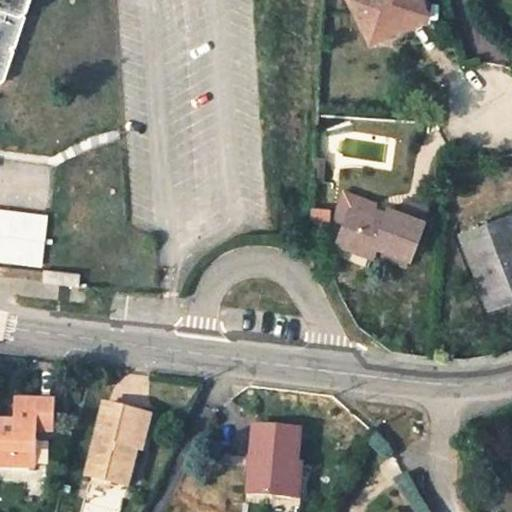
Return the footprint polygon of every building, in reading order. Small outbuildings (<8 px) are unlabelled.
[(0,0),(0,78),(4,79),(30,0),(0,0)] [(421,0),(351,0),(371,40),(428,12),(421,0)] [(50,165),(0,159),(0,256),(39,262),(50,165)] [(312,219),(334,220),(334,208),(312,207),(312,219)] [(373,208),(370,216),(384,221),(386,213),(373,208)] [(388,209),(386,213),(384,221),(370,216),(351,209),(336,246),(372,259),(376,248),(409,260),(423,223),(388,209)] [(511,214),(463,232),(488,305),(511,296),(511,214)] [(79,274),(43,269),(43,273),(42,282),(78,286),(79,274)] [(0,419),(0,463),(37,466),(40,430),(56,431),(59,400),(20,398),(18,420),(0,419)] [(110,405),(90,475),(130,485),(140,447),(146,449),(154,418),(110,405)] [(293,497),(296,462),(298,429),(254,425),(248,493),(271,495),(293,497)] [(302,463),(296,462),(293,497),(300,497),(302,463)] [(292,511),(293,497),(271,495),(269,511),(292,511)]
